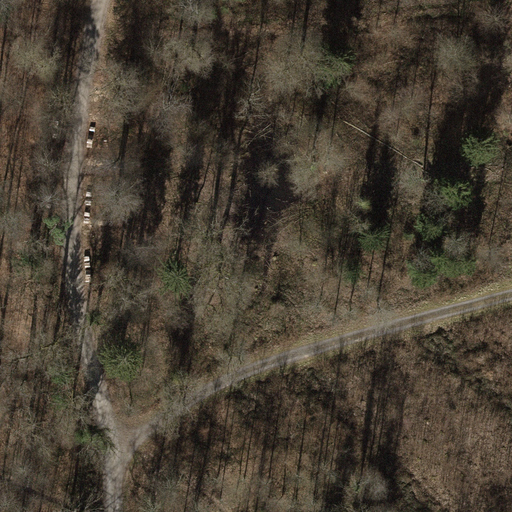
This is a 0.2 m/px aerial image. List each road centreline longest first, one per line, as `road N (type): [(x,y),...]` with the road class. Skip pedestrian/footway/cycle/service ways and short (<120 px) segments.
road 1 (track): [(101,0),(72,200),(83,320),(118,468),(111,511)]
road 2 (track): [(511,299),(259,370),(163,422),(118,468)]
